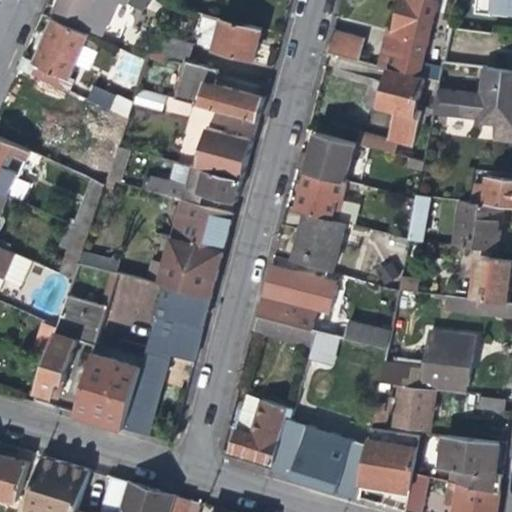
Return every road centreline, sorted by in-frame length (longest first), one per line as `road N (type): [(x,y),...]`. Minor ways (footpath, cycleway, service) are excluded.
road 1 (residential): [(184,469),(310,0)]
road 2 (residential): [(0,415),(184,469)]
road 3 (residential): [(184,469),(330,511)]
